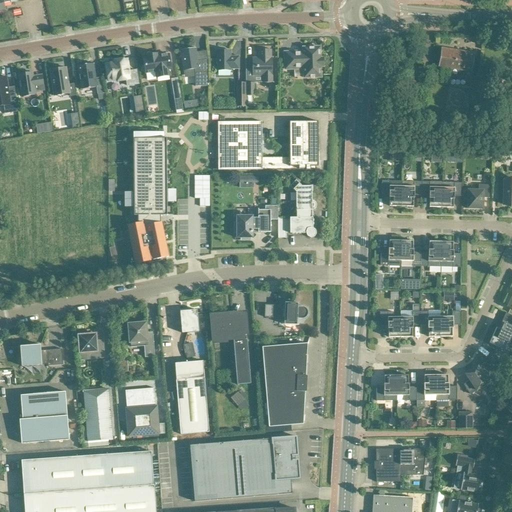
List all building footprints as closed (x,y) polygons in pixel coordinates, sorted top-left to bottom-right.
[(11,1),(10,0),(0,0),(0,11),(5,11),(3,3),(10,1),(11,1)] [(304,78),(321,77),(320,66),(323,66),(323,58),(320,58),(320,47),(303,48),(303,52),(284,52),(285,69),(304,69),(304,78)] [(196,48),(180,50),(184,71),(194,69),(195,76),(195,87),(208,86),(207,59),(198,61),(196,48)] [(441,48),(438,67),(472,72),(474,53),(441,48)] [(258,58),(252,58),(252,76),(262,76),(262,83),(272,83),(272,58),(271,58),(271,49),(258,50),(258,58)] [(231,51),(217,51),(217,70),(231,70),(231,69),(239,69),(239,56),(231,56),(231,51)] [(171,70),(169,54),(159,56),(159,54),(145,56),(145,58),(143,58),(144,66),(142,66),(143,72),(145,72),(145,74),(155,72),(156,78),(170,76),(169,70),(171,70)] [(138,84),(136,70),(129,71),(127,59),(123,60),(123,59),(114,61),(114,63),(105,64),(108,81),(117,79),(117,81),(126,80),(127,86),(138,84)] [(104,93),(101,78),(96,78),(93,64),(78,66),(81,90),(96,88),(97,94),(104,93)] [(405,91),(419,92),(420,82),(415,81),(416,66),(407,65),(405,91)] [(66,68),(50,70),(54,96),(69,94),(70,97),(76,96),(74,84),(68,85),(66,68)] [(44,90),(42,76),(33,77),(32,73),(29,73),(29,71),(21,73),(21,75),(18,75),(22,97),(36,95),(35,92),(44,90)] [(14,91),(9,92),(6,77),(0,78),(0,106),(4,106),(5,113),(18,112),(14,87),(13,87),(14,91)] [(246,96),(254,96),(254,83),(246,83),(246,96)] [(208,112),(198,112),(198,120),(208,120),(208,112)] [(318,166),(318,121),(292,122),(292,149),(290,149),(290,157),(262,157),(262,128),(258,129),(258,122),(248,122),(218,122),(218,123),(219,169),(217,169),(217,170),(306,169),(306,166),(318,166)] [(51,123),(43,124),(45,133),(52,132),(51,123)] [(167,216),(166,138),(162,138),(162,133),(163,133),(163,132),(133,133),(133,192),(134,208),(134,216),(138,216),(138,218),(138,223),(127,226),(135,264),(151,261),(150,260),(153,259),(153,260),(159,259),(160,259),(167,258),(167,257),(168,257),(161,223),(160,223),(160,216),(167,216)] [(209,176),(195,176),(195,199),(200,199),(200,207),(210,207),(209,176)] [(286,218),(278,218),(278,220),(278,238),(286,238),(286,230),(290,230),(290,233),(290,234),(306,233),(307,236),(307,237),(310,238),(311,238),(313,237),(314,237),(316,235),(316,233),(315,231),(315,230),(313,228),(313,218),(312,218),(312,210),(313,210),(314,209),(315,208),(316,206),(316,205),(315,203),(314,202),(312,201),(312,186),(302,186),(296,180),(289,186),(296,193),(296,212),(296,218),(290,218),(290,219),(286,219),(286,218)] [(511,180),(503,180),(503,183),(498,183),(498,191),(498,203),(503,204),(503,205),(511,205),(511,180)] [(401,207),(402,186),(402,181),(381,181),(381,194),(389,195),(389,197),(389,206),(401,207)] [(414,195),(421,196),(422,182),(402,181),(402,186),(401,207),(413,207),(413,198),(414,198),(414,195)] [(441,208),(442,182),(422,182),(421,196),(429,196),(429,199),(429,207),(441,208)] [(462,183),(442,182),(441,208),(453,208),(453,199),(454,199),(454,196),(462,197),(462,183)] [(467,208),(482,209),(483,198),(489,198),(490,185),(478,185),(478,191),(468,190),(467,208)] [(253,238),(253,230),(258,230),(258,232),(271,232),(271,220),(278,220),(278,218),(278,206),(265,206),(265,210),(258,210),(258,209),(258,218),(252,218),(252,216),(236,216),(236,223),(235,223),(235,231),(237,231),(237,238),(241,238),(241,240),(248,240),(248,238),(253,238)] [(401,261),(401,241),(389,240),(389,249),(388,252),(380,252),(380,266),(401,266),(401,261)] [(413,241),(401,241),(401,261),(401,266),(420,267),(421,253),(413,253),(413,250),(413,241)] [(440,267),(441,242),(429,241),(429,250),(428,250),(428,253),(421,253),(420,267),(440,267)] [(453,242),(441,242),(440,267),(461,268),(461,254),(453,254),(453,251),(453,242)] [(402,280),(402,289),(419,290),(420,280),(402,280)] [(444,292),(444,300),(446,301),(446,303),(451,303),(451,301),(454,301),(454,292),(444,292)] [(302,306),(298,306),(298,303),(285,302),(285,306),(265,305),(264,317),(284,318),(284,325),(297,325),(297,319),(302,319),(303,319),(304,318),(305,318),(306,317),(307,316),(307,315),(308,314),(308,313),(308,312),(308,311),(307,310),(307,309),(306,308),(305,307),(304,307),(303,307),(302,306)] [(187,311),(183,311),(183,318),(180,318),(182,333),(199,332),(197,310),(187,311)] [(452,337),(452,328),(452,325),(460,325),(460,311),(452,311),(452,317),(440,317),(440,337),(452,337)] [(400,337),(400,317),(393,317),(393,312),(380,312),(380,326),(388,326),(388,329),(388,337),(400,337)] [(412,326),(420,326),(420,312),(412,312),(412,317),(400,317),(400,337),(412,337),(412,328),(412,326)] [(440,337),(440,317),(428,317),(428,312),(420,312),(420,326),(428,325),(428,328),(428,337),(440,337)] [(496,328),(489,343),(496,346),(495,348),(501,351),(502,349),(504,350),(507,343),(508,343),(511,336),(511,335),(511,315),(506,313),(505,313),(508,314),(500,330),(496,328)] [(247,335),(245,316),(231,317),(231,319),(227,320),(227,314),(211,316),(213,342),(233,340),(234,351),(237,385),(251,384),(248,350),(247,340),(245,340),(244,335),(247,335)] [(130,324),(128,324),(129,343),(131,343),(131,347),(138,346),(138,342),(143,342),(145,358),(155,357),(153,335),(147,335),(146,322),(137,323),(137,321),(130,321),(130,324)] [(96,345),(96,341),(95,334),(91,335),(91,332),(83,333),(83,335),(79,336),(80,360),(104,358),(103,345),(96,345)] [(269,427),(303,424),(305,392),(306,392),(306,391),(305,391),(305,377),(307,377),(307,376),(306,376),(307,343),(262,347),(269,427)] [(48,366),(63,365),(62,349),(41,351),(40,345),(20,346),(21,358),(19,358),(20,365),(22,365),(22,366),(42,365),(42,363),(48,362),(48,366)] [(175,369),(180,434),(209,432),(203,366),(203,361),(175,363),(175,368),(175,369)] [(465,374),(469,380),(472,384),(466,388),(470,394),(476,390),(476,391),(488,383),(491,381),(487,375),(485,376),(478,366),(465,374)] [(396,401),(396,375),(384,376),(384,384),(384,387),(376,387),(376,401),(396,401)] [(408,375),(396,375),(396,401),(397,401),(397,396),(403,396),(403,401),(416,401),(416,387),(408,387),(408,384),(408,375)] [(436,400),(436,375),(424,375),(424,384),(424,387),(416,387),(416,401),(436,400)] [(448,375),(436,375),(436,400),(457,400),(456,386),(448,386),(448,384),(448,375)] [(126,409),(128,437),(159,434),(157,406),(156,406),(154,388),(125,391),(127,409),(126,409)] [(83,392),(88,442),(112,440),(108,390),(108,389),(92,391),(91,389),(83,389),(83,392)] [(19,420),(21,443),(69,440),(65,392),(20,396),(22,419),(19,420)] [(244,413),(252,407),(242,394),(234,400),(244,413)] [(459,429),(472,429),(472,413),(459,413),(459,429)] [(450,423),(450,432),(458,432),(458,423),(450,423)] [(298,455),(296,437),(190,445),(194,502),(292,494),(291,479),(300,479),(298,460),(295,460),(294,456),(298,455)] [(375,469),(376,469),(376,482),(400,482),(401,476),(423,476),(424,466),(426,466),(427,459),(425,459),(426,449),(413,449),(413,451),(400,451),(400,449),(376,449),(376,462),(375,462),(375,469)] [(155,511),(151,451),(21,460),(25,510),(24,511),(155,511)] [(483,476),(470,474),(471,468),(473,469),(474,460),(457,457),(455,465),(465,467),(464,473),(463,473),(460,490),(480,493),(483,476)] [(372,511),(412,511),(413,498),(379,496),(379,495),(373,495),(373,503),(372,511)] [(476,511),(478,505),(458,501),(458,502),(452,501),(450,511),(476,511)]
